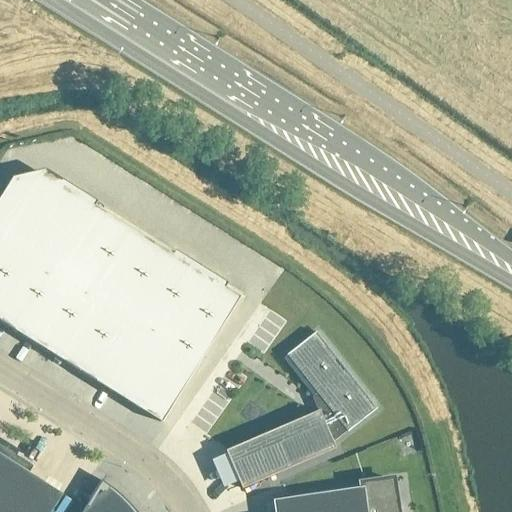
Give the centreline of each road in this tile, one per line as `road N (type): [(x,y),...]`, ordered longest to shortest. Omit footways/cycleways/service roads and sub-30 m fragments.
road 1 (secondary): [(511,273),(74,0)]
road 2 (unclassified): [(190,511),(145,463),(0,371)]
